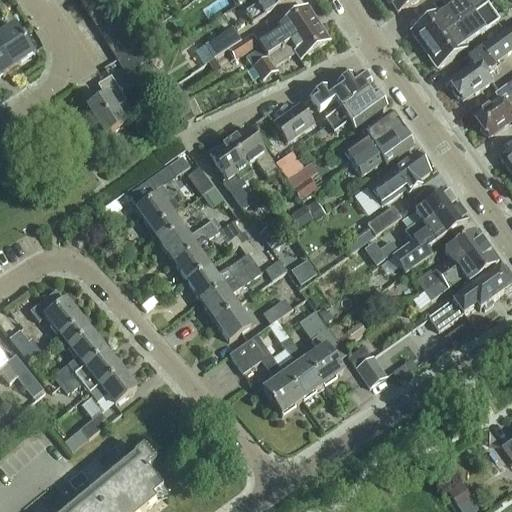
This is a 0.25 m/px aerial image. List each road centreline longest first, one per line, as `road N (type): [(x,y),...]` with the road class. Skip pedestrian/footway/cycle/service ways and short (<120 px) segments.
road 1 (residential): [(0,288),(40,264),(80,267),(280,491)]
road 2 (residential): [(280,491),(511,340)]
road 3 (residential): [(511,248),(374,53)]
road 4 (residential): [(374,53),(186,140)]
road 5 (residential): [(0,126),(54,88),(64,70),(64,48),(33,0)]
